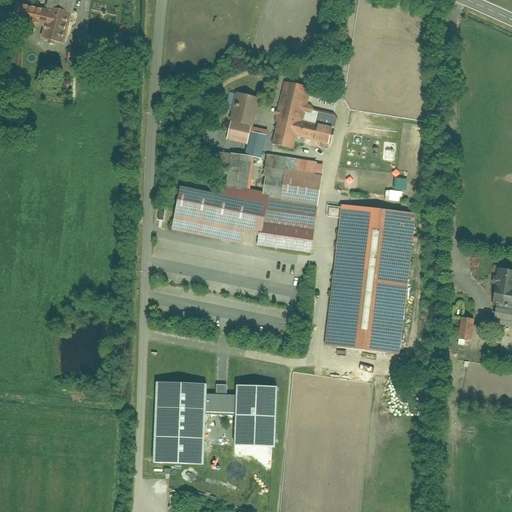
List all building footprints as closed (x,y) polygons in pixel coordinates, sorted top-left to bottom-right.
[(49,36),(68,41),(78,0),(49,0),(48,5),(29,0),(22,0),(16,26),(33,31),(35,22),(51,26),(49,36)] [(99,50),(76,46),(74,59),(97,63),(99,50)] [(287,86),(272,144),(295,150),(298,135),(331,144),(338,118),(307,110),(311,93),(287,86)] [(232,124),(252,131),(260,106),(240,99),(232,124)] [(285,200),(322,208),(329,177),(291,169),(285,200)] [(187,186),(179,227),(246,242),(248,232),(265,235),(273,198),(274,192),(227,182),(224,194),(187,186)] [(285,200),(273,198),(265,235),(263,244),(312,254),(322,208),(285,200)] [(346,204),(325,346),(395,356),(416,215),(346,204)] [(511,272),(497,270),(491,304),(503,306),(511,307),(511,272)] [(511,307),(503,306),(500,325),(511,327),(511,307)] [(475,348),(479,319),(464,317),(461,346),(475,348)] [(206,398),(207,389),(156,387),(153,468),(204,470),(206,417),(206,398)] [(235,452),(276,453),(278,393),(237,391),(237,399),(236,418),(235,452)] [(206,398),(206,417),(236,418),(237,399),(222,399),(206,398)]
